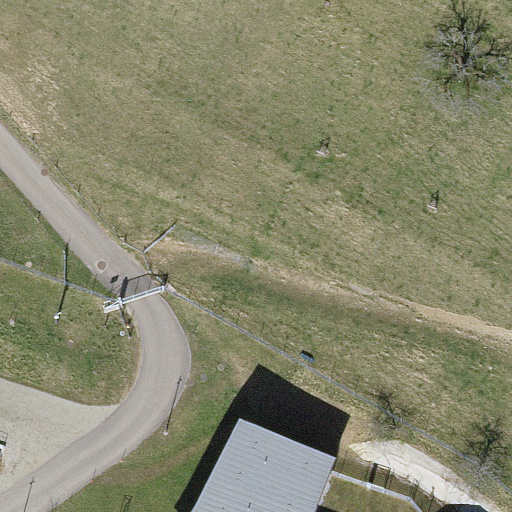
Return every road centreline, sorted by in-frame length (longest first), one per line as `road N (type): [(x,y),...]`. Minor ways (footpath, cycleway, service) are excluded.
road 1 (unclassified): [(11,511),(137,418),(161,380),(165,345),(141,301),(0,148)]
road 2 (track): [(120,435),(0,396)]
